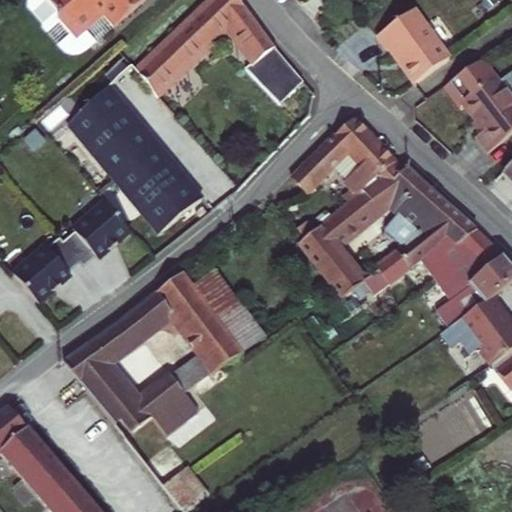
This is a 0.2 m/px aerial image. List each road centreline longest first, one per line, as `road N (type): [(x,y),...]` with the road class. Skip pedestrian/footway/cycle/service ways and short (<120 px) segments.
road 1 (residential): [(352,96),(244,206),(0,395)]
road 2 (residential): [(352,96),(511,241)]
road 3 (unknown): [(4,390),(125,506)]
road 4 (unknown): [(383,124),(511,16)]
road 5 (residential): [(258,0),(352,96)]
